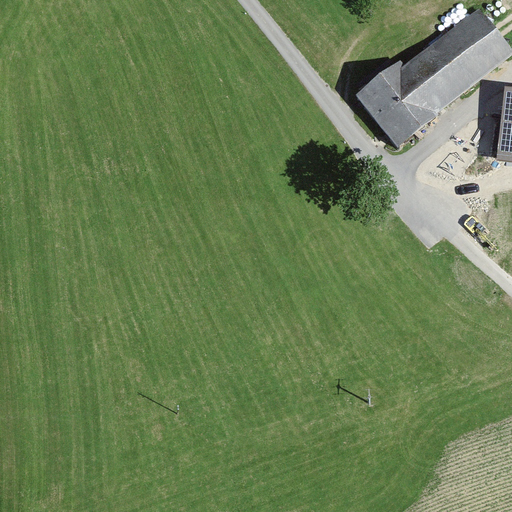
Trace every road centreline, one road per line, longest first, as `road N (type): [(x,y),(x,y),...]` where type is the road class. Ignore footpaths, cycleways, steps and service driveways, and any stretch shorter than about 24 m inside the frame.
road 1 (residential): [(251,0),(393,175),(511,286)]
road 2 (track): [(511,75),(393,175)]
